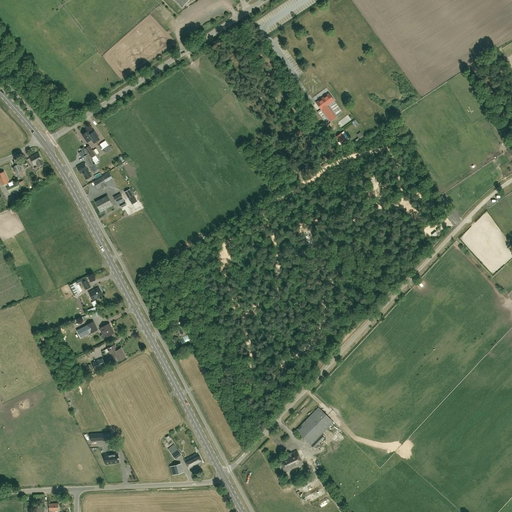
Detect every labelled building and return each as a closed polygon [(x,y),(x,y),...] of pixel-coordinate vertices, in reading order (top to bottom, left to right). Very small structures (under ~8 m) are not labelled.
[(334,100),(329,94),(316,103),(321,110),(322,109),(330,121),(335,117),(327,105),(334,100)] [(89,132),(89,133),(88,131),(82,135),(87,142),(91,140),(94,144),(100,139),(94,131),(91,133),(91,132),(89,132)] [(341,133),(336,137),(342,145),(347,141),(341,133)] [(104,149),(104,148),(106,152),(112,149),(106,139),(100,143),(104,149)] [(99,160),(97,157),(95,155),(99,153),(96,148),(94,150),(93,150),(92,150),(89,145),(85,148),(92,157),(93,159),(92,160),(95,163),(99,160)] [(44,165),(42,160),(38,153),(29,157),(33,165),(35,164),(38,168),(44,165)] [(93,164),(88,154),(83,156),(88,166),(93,164),(96,170),(98,169),(97,168),(94,163),(93,164)] [(91,176),(88,170),(84,162),(76,166),(80,174),(82,173),(86,179),(91,176)] [(24,176),(21,171),(18,164),(14,167),(15,170),(14,171),(18,178),(19,178),(19,179),(24,176)] [(0,180),(2,185),(9,182),(4,171),(0,172),(0,180)] [(107,187),(102,177),(93,182),(97,189),(101,186),(103,190),(107,187)] [(21,186),(20,186),(18,183),(7,187),(9,192),(12,191),(13,194),(14,194),(17,199),(25,195),(21,186)] [(125,192),(128,198),(133,195),(130,189),(125,192)] [(98,206),(110,200),(108,196),(95,202),(98,206)] [(110,200),(98,206),(100,210),(105,207),(105,208),(110,206),(112,204),(110,200)] [(79,284),(82,282),(85,289),(91,287),(87,280),(86,277),(73,284),(78,293),(82,291),(79,284)] [(93,300),(103,295),(99,287),(89,292),(93,300)] [(80,338),(91,333),(97,329),(93,321),(87,325),(76,330),(80,338)] [(102,328),(101,329),(100,330),(102,334),(101,335),(101,337),(102,338),(103,339),(113,333),(110,327),(111,327),(109,323),(101,327),(102,328)] [(115,344),(108,348),(110,351),(109,352),(112,357),(116,355),(119,361),(125,358),(122,353),(123,352),(121,348),(118,349),(115,344)] [(93,362),(96,369),(106,365),(102,358),(93,362)] [(303,438),(318,424),(325,431),(334,422),(319,407),(296,430),(303,438)] [(321,435),(311,445),(313,448),(324,438),(321,435)] [(175,459),(182,454),(178,450),(172,454),(175,459)] [(284,472),(303,464),(296,450),(291,452),(290,452),(287,453),(288,455),(279,460),(284,472)] [(105,462),(118,460),(117,453),(110,454),(110,453),(104,454),(105,462)] [(189,469),(203,463),(198,453),(184,460),(189,469)] [(172,475),(181,473),(179,464),(170,467),(172,475)]
